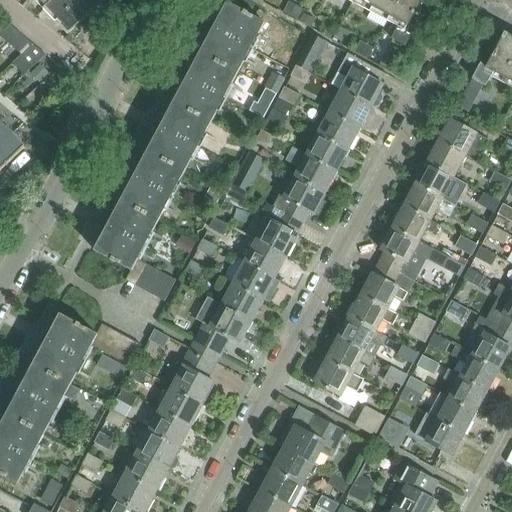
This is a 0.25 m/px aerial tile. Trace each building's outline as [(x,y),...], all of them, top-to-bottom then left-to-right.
[(37,0),(45,8),(53,0),(37,0)] [(78,0),(53,0),(45,8),(57,21),(78,0)] [(100,0),(78,0),(57,21),(70,34),(82,22),(98,38),(109,15),(100,5),(103,2),(100,0)] [(409,25),(421,0),(358,0),(401,23),(392,39),(405,46),(415,28),(409,25)] [(201,54),(238,74),(244,63),(242,62),(256,35),(259,36),(264,24),(227,4),(201,54)] [(511,36),(505,33),(487,67),(481,64),(472,80),(486,87),(494,71),(511,80),(511,36)] [(313,35),(296,67),(306,73),(324,41),(313,35)] [(390,46),(380,65),(391,71),(401,52),(390,46)] [(211,123),(217,112),(215,111),(230,84),(232,85),(238,74),(201,54),(174,103),(211,123)] [(379,93),(383,85),(380,83),(385,75),(388,77),(389,76),(348,54),(340,69),(331,86),(341,91),(371,107),(372,106),(375,108),(379,106),(383,98),(382,94),(379,93)] [(310,75),(306,73),(296,67),(290,77),(305,85),(310,75)] [(275,75),(267,89),(277,94),(284,79),(275,75)] [(262,87),(249,111),(263,119),(264,119),(277,95),(262,87)] [(284,88),(279,98),(293,106),(299,96),(284,88)] [(341,91),(330,113),(360,129),(371,107),(341,91)] [(211,123),(174,103),(148,153),(185,173),(191,162),(189,161),(203,133),(205,134),(206,134),(211,123)] [(273,110),(267,120),(282,128),(287,118),(273,110)] [(318,134),(348,150),(360,129),(330,113),(318,134)] [(451,121),(439,143),(465,157),(477,135),(451,121)] [(0,122),(0,146),(12,135),(0,123),(0,122)] [(261,132),(256,142),(270,149),(276,139),(261,132)] [(348,150),(318,134),(307,156),(337,172),(348,150)] [(12,135),(0,146),(0,171),(25,148),(12,135)] [(511,141),(507,139),(499,152),(511,159),(511,141)] [(439,143),(427,164),(453,178),(465,157),(439,143)] [(148,153),(135,178),(121,202),(158,222),(159,222),(164,211),(163,210),(177,183),(179,184),(185,173),(148,153)] [(250,153),(244,163),(259,171),(264,161),(250,153)] [(296,177),(295,177),(325,193),(337,172),(307,156),(296,177)] [(467,186),(453,178),(427,164),(423,173),(419,171),(412,184),(416,186),(442,200),(456,207),(467,186)] [(490,183),(506,191),(511,181),(495,173),(490,183)] [(287,201),(309,213),(314,215),(314,214),(318,217),(326,203),(321,201),(325,193),(295,177),(296,177),(290,174),(272,207),(282,212),(287,201)] [(232,186),(227,196),(241,204),(247,194),(232,186)] [(456,207),(442,200),(416,186),(404,207),(430,221),(436,211),(437,210),(451,217),(456,207)] [(211,188),(206,197),(217,202),(221,194),(211,188)] [(478,204),(494,213),(499,203),(484,194),(478,204)] [(287,201),(282,212),(303,224),(309,213),(287,201)] [(132,272),(138,261),(136,259),(151,232),(152,233),(153,234),(158,222),(121,202),(95,252),(131,271),(132,272)] [(272,207),(266,204),(261,215),(268,219),(297,235),(303,224),(282,212),(272,207)] [(511,209),(503,205),(498,215),(511,222),(511,209)] [(430,221),(404,207),(393,229),(419,243),(426,229),(437,235),(441,227),(430,221)] [(467,226),(483,234),(488,224),(472,216),(467,226)] [(214,219),(209,229),(224,237),(229,227),(214,219)] [(286,257),(298,235),(297,235),(268,219),(256,241),(286,257)] [(503,245),(508,235),(492,227),(487,237),(503,245)] [(432,249),(419,243),(393,229),(381,251),(384,252),(379,263),(401,275),(414,282),(426,259),(432,249)] [(182,235),(176,246),(189,254),(190,254),(196,243),(182,235)] [(455,247),(471,256),(476,246),(461,237),(455,247)] [(203,241),(198,251),(212,258),(217,248),(203,241)] [(244,263),(275,279),(286,257),(256,241),(244,263)] [(475,258),(491,267),(496,257),(480,248),(475,258)] [(444,269),(459,277),(465,267),(449,259),(444,269)] [(138,261),(132,272),(131,271),(125,281),(136,287),(147,266),(138,261)] [(275,279),(244,263),(233,284),(263,300),(275,279)] [(387,310),(394,297),(403,303),(414,282),(401,275),(379,263),(373,274),(372,274),(361,296),(387,310)] [(147,266),(136,287),(145,292),(156,271),(147,266)] [(464,280),(480,288),(485,278),(469,270),(464,280)] [(166,276),(156,271),(145,292),(155,297),(166,276)] [(186,272),(180,283),(195,290),(200,280),(186,272)] [(166,276),(155,297),(165,302),(176,281),(166,276)] [(263,300),(233,284),(221,306),(252,322),(263,300)] [(397,316),(387,310),(361,296),(349,317),(375,331),(382,320),(392,325),(397,316)] [(511,298),(502,316),(503,316),(511,321),(511,298)] [(452,302),(446,312),(462,321),(467,311),(452,302)] [(210,327),(204,324),(196,339),(222,353),(230,339),(240,344),(252,322),(221,306),(210,327)] [(419,315),(414,324),(430,333),(435,323),(419,315)] [(90,350),(91,347),(97,336),(96,335),(60,316),(33,366),(71,386),(78,372),(76,371),(88,349),(90,350)] [(511,321),(503,316),(497,327),(511,334),(511,321)] [(375,331),(349,317),(345,325),(340,322),(332,336),(338,339),(373,358),(380,346),(382,347),(387,337),(375,331)] [(414,324),(409,334),(424,343),(430,333),(414,324)] [(96,335),(97,336),(91,347),(101,352),(112,331),(102,325),(96,335)] [(511,334),(497,327),(491,337),(510,347),(511,344),(511,334)] [(154,331),(149,340),(163,348),(168,339),(169,338),(154,330),(154,331)] [(101,352),(110,357),(121,336),(112,331),(101,352)] [(484,333),(472,355),(498,369),(510,347),(491,337),(484,333)] [(434,335),(429,345),(445,354),(450,344),(434,335)] [(110,357),(120,362),(131,341),(121,336),(110,357)] [(373,358),(338,339),(334,346),(328,343),(321,358),(326,360),(352,375),(357,366),(368,371),(374,359),(373,358)] [(131,341),(120,362),(130,368),(141,347),(131,341)] [(397,356),(413,364),(418,354),(402,346),(397,356)] [(181,366),(183,367),(183,366),(208,379),(216,365),(190,351),(181,366)] [(472,355),(461,377),(487,391),(498,369),(472,355)] [(422,357),(417,367),(433,375),(438,365),(422,357)] [(352,375),(326,360),(322,368),(317,365),(309,380),(314,383),(340,396),(339,400),(349,405),(363,380),(352,375)] [(33,366),(7,415),(44,435),(51,422),(49,421),(55,409),(61,398),(63,399),(71,386),(33,366)] [(183,367),(172,388),(203,405),(215,383),(208,379),(183,366),(183,367)] [(386,377),(401,386),(407,376),(391,367),(386,377)] [(135,368),(129,378),(144,386),(149,376),(135,368)] [(461,377),(449,398),(475,412),(487,391),(461,377)] [(406,388),(421,397),(427,387),(411,378),(406,388)] [(172,388),(160,410),(191,426),(203,405),(172,388)] [(118,400),(132,407),(138,397),(123,390),(118,400)] [(475,412),(449,398),(438,420),(464,434),(475,412)] [(361,415),(380,426),(385,417),(365,407),(361,415)] [(160,410),(149,431),(180,448),(191,426),(160,410)] [(106,421),(121,429),(126,419),(111,411),(106,421)] [(37,449),(44,435),(7,415),(0,428),(0,475),(17,485),(25,471),(23,470),(35,448),(37,449)] [(355,426),(374,436),(380,426),(361,415),(355,426)] [(291,435),(286,432),(279,446),(284,449),(314,464),(325,443),(333,448),(340,434),(314,420),(307,433),(296,427),(291,435)] [(379,439),(394,447),(405,428),(389,420),(379,439)] [(464,434),(438,420),(435,424),(430,421),(421,438),(426,441),(426,442),(452,456),(464,434)] [(168,469),(170,470),(175,468),(178,462),(177,457),(175,456),(180,448),(149,431),(137,453),(168,469)] [(95,443),(109,451),(114,441),(100,433),(95,443)] [(309,474),(313,476),(318,467),(314,464),(284,449),(273,470),(302,486),(309,474)] [(126,474),(157,491),(168,469),(137,453),(126,474)] [(83,464),(98,472),(103,462),(88,454),(83,464)] [(261,492),(291,507),(302,486),(273,470),(261,492)] [(145,511),(157,491),(126,474),(114,496),(143,511),(145,511)] [(328,485),(344,493),(349,483),(333,475),(328,485)] [(72,486),(86,494),(91,484),(77,476),(72,486)] [(354,485),(348,495),(364,503),(370,494),(354,485)] [(407,486),(396,508),(403,511),(431,511),(437,502),(407,486)] [(250,511),(288,511),(291,507),(261,492),(250,511)] [(143,511),(114,496),(105,511),(143,511)] [(317,506),(327,511),(333,511),(338,505),(322,496),(317,506)] [(60,508),(68,511),(76,511),(80,505),(65,497),(60,508)]
